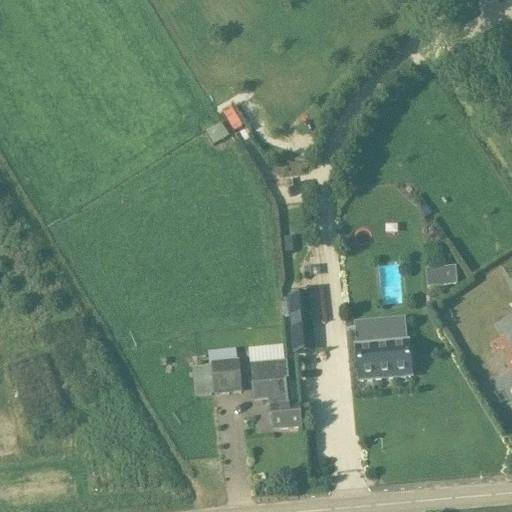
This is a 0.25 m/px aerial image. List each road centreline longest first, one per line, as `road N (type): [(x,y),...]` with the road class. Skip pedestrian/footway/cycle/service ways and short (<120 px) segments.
road 1 (secondary): [(305,511),(511,494)]
road 2 (unclassified): [(511,138),(423,0)]
